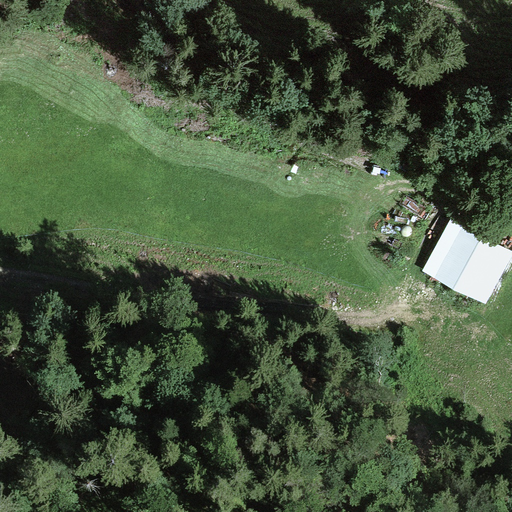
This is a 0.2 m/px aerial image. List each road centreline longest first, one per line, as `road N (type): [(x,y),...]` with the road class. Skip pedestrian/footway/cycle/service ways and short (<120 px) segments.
road 1 (track): [(453,198),(425,216),(405,258),(401,293),(390,314),(372,319),(0,269)]
road 2 (track): [(511,210),(307,147),(215,87),(130,0)]
